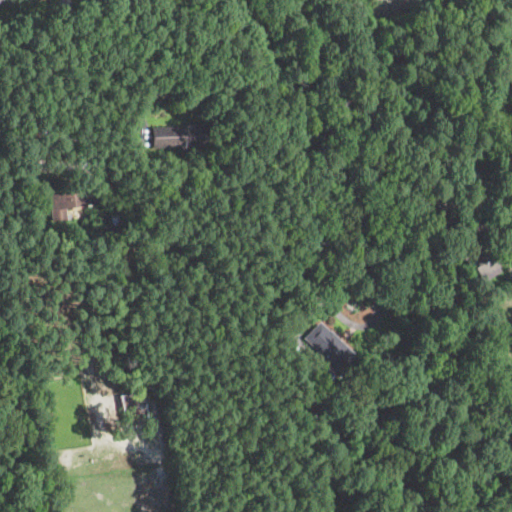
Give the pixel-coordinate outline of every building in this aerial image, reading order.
[(181,148),(152,148),(151,125),(204,124),(205,147),(181,148)] [(51,210),(50,210),(48,197),(97,190),(99,203),(51,210)] [(137,283),(125,285),(117,235),(129,234),(137,283)] [(484,246),(491,257),(493,255),(500,265),(479,279),(473,269),(476,266),(469,255),(484,246)] [(356,358),(341,374),(304,338),(318,323),(356,358)] [(326,368),(322,373),(316,367),(320,362),(326,368)] [(312,389),(316,394),(317,393),(327,406),(315,415),(303,400),(309,395),(308,393),(302,396),(298,384),(309,380),(312,389)] [(141,428),(126,431),(119,396),(143,391),(148,419),(139,421),(141,428)]
